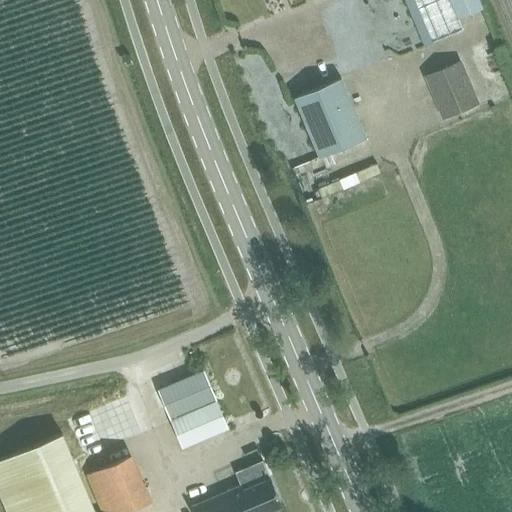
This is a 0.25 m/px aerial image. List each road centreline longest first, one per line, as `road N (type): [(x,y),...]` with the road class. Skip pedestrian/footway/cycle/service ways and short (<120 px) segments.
road 1 (primary): [(272,308),(155,0)]
road 2 (unclassified): [(0,387),(156,354),(272,308)]
road 3 (primary): [(357,511),(272,308)]
road 4 (track): [(511,398),(369,448)]
